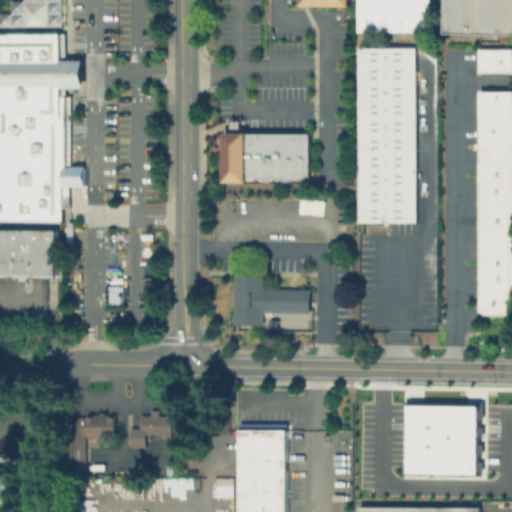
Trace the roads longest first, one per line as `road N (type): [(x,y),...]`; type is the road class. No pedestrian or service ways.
road 1 (tertiary): [(511,371),(187,366)]
road 2 (tertiary): [(185,74),(187,366)]
road 3 (residential): [(187,366),(66,364)]
